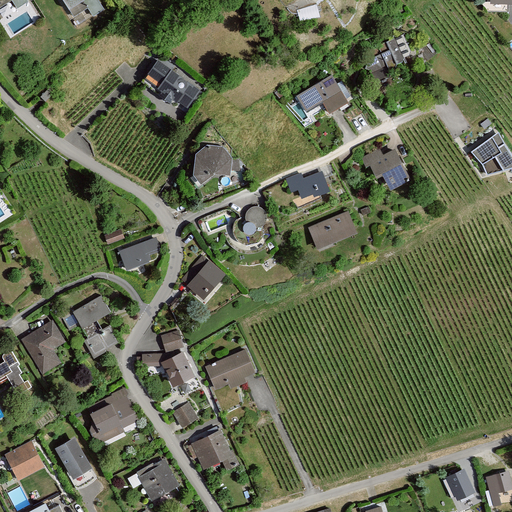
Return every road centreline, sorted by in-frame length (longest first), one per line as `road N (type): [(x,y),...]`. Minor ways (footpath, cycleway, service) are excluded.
road 1 (residential): [(169,224),(444,98)]
road 2 (residential): [(261,511),(511,442)]
road 3 (residential): [(217,511),(131,382),(130,350),(151,313)]
road 4 (residential): [(169,224),(138,193),(61,148),(0,88)]
road 5 (residential): [(151,313),(121,279),(96,274),(0,332)]
